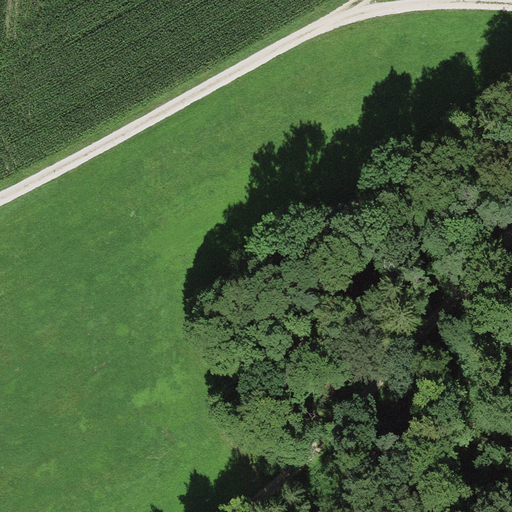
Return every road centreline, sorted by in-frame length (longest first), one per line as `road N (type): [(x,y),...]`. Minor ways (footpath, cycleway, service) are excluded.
road 1 (track): [(511,8),(390,9),(314,25),(0,195)]
road 2 (track): [(511,221),(374,398),(258,511)]
road 3 (track): [(224,401),(454,299)]
road 4 (track): [(374,398),(492,434)]
